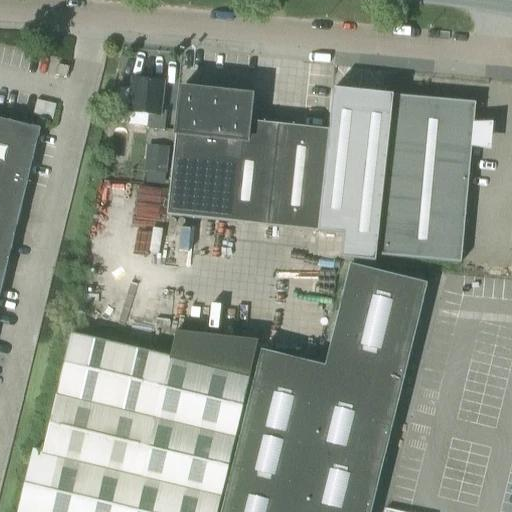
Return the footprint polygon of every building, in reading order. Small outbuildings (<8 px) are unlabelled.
[(68,68),(58,65),(55,76),(66,78),(68,68)] [(161,82),(132,79),(129,113),(147,115),(146,129),(164,131),(166,112),(158,111),(161,82)] [(250,96),(180,88),(165,216),(317,233),(328,131),(247,122),(250,96)] [(328,131),(317,233),(342,235),(339,259),(373,263),(392,97),(333,90),(328,131)] [(380,256),(460,263),(474,104),(395,97),(380,256)] [(0,292),(40,129),(0,119),(0,292)] [(370,511),(426,285),(349,265),(324,367),(260,351),(220,511),(370,511)] [(17,511),(216,511),(257,341),(175,333),(169,359),(71,336),(43,455),(31,452),(17,511)]
